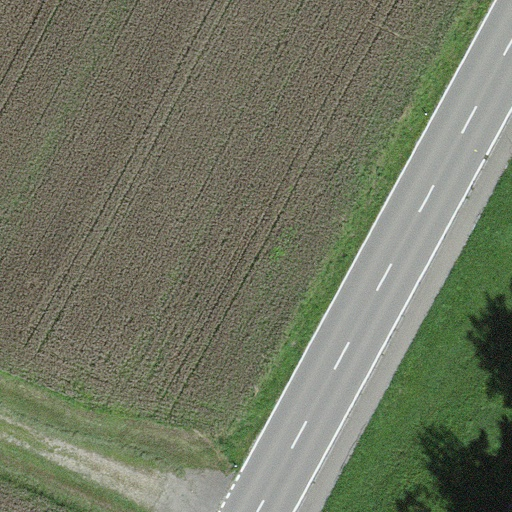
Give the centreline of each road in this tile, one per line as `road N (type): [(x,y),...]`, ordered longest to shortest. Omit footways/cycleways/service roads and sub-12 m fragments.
road 1 (secondary): [(511,45),(260,511)]
road 2 (track): [(190,511),(4,426)]
